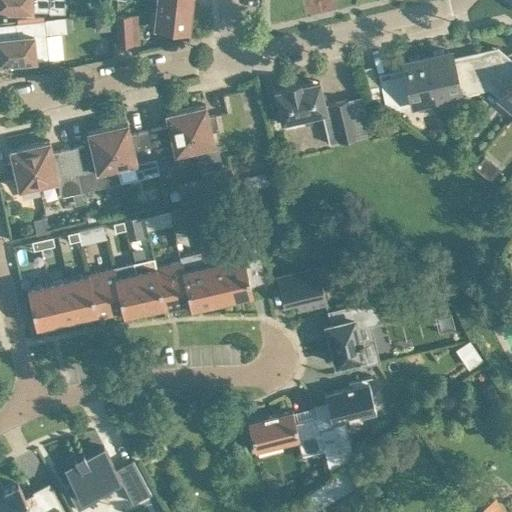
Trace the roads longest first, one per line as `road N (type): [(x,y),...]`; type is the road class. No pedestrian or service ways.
road 1 (residential): [(32,410),(112,387),(261,375),(280,361),(264,317)]
road 2 (residential): [(0,110),(235,55)]
road 3 (residential): [(235,55),(463,0)]
road 4 (residential): [(32,410),(0,267)]
